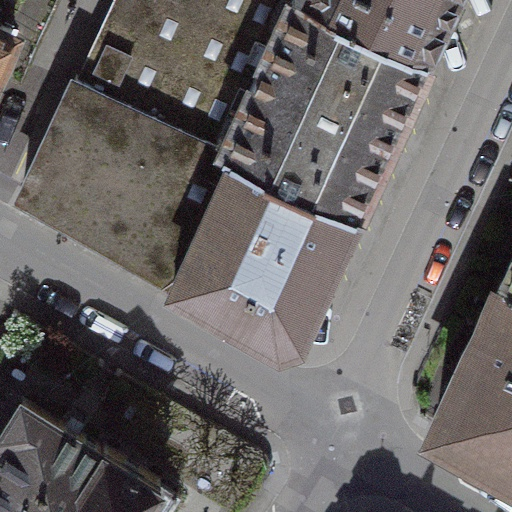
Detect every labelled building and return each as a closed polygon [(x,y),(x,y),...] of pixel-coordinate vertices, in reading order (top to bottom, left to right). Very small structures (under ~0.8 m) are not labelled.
[(0,0),(0,66),(21,76),(56,0),(0,0)] [(320,0),(124,0),(107,39),(106,38),(87,79),(357,205),(382,149),(428,50),(320,0)] [(320,0),(428,50),(443,19),(451,0),(320,0)] [(318,287),(357,205),(87,79),(77,74),(23,190),(280,334),(298,328),(318,287)] [(511,278),(504,274),(435,423),(505,462),(508,457),(511,458),(511,278)] [(0,511),(139,511),(161,478),(104,442),(102,444),(72,425),(58,416),(57,418),(23,396),(21,400),(10,393),(0,408),(0,511)]
